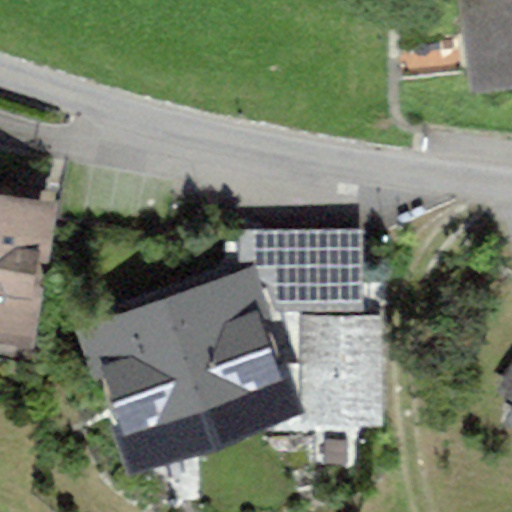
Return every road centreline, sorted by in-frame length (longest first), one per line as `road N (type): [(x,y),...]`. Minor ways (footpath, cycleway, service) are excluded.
road 1 (residential): [(511,183),(183,124),(0,68)]
road 2 (track): [(395,167),(391,261),(439,511)]
